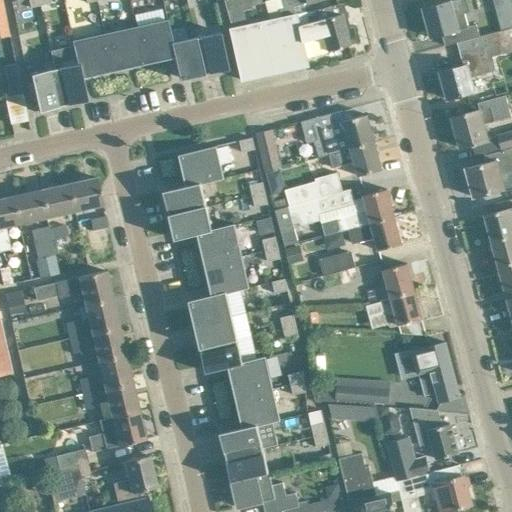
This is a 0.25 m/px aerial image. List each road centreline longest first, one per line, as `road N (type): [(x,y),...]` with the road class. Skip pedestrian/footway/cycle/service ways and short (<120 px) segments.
road 1 (unclassified): [(511,497),(394,72)]
road 2 (residential): [(201,511),(112,136)]
road 3 (residential): [(112,136),(394,72)]
